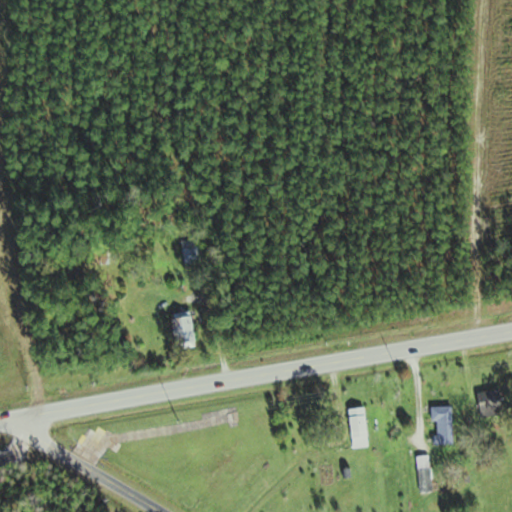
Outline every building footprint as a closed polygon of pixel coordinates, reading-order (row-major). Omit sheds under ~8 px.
[(180,250),(184,267),(197,264),(194,247),(180,250)] [(195,348),(190,314),(168,317),(173,352),(195,348)] [(501,416),(501,392),(474,392),(474,416),(501,416)] [(346,411),(352,451),(370,448),(364,408),(346,411)] [(432,446),(453,446),(453,408),(432,408),(432,446)] [(431,493),(430,456),(417,457),(418,493),(431,493)]
